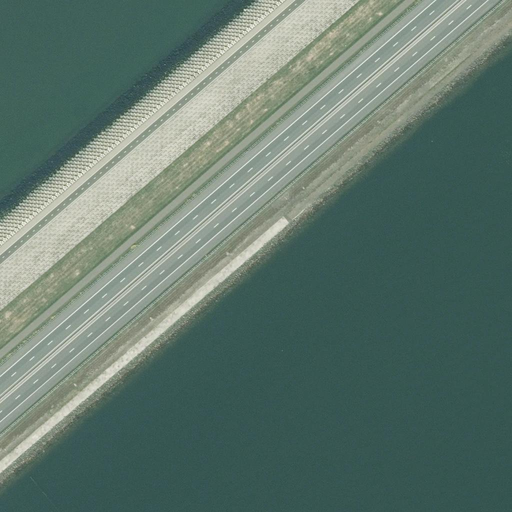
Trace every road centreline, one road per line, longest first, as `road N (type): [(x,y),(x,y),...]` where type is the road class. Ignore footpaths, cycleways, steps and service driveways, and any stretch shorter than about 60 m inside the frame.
road 1 (motorway): [(0,412),(477,0)]
road 2 (motorway): [(446,0),(0,386)]
